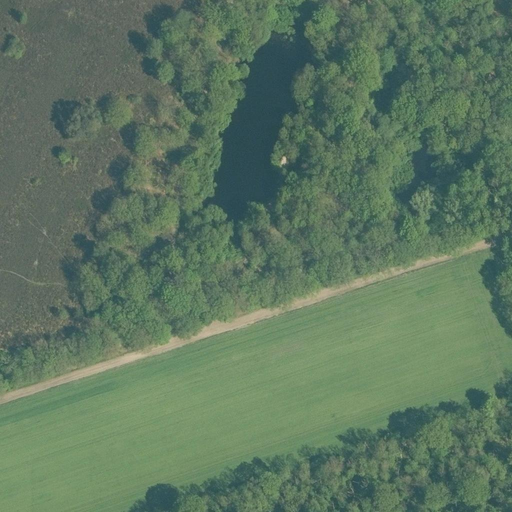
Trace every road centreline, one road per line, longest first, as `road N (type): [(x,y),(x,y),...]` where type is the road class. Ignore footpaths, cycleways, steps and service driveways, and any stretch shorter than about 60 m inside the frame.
road 1 (track): [(234,0),(184,158),(172,230),(174,254),(221,327)]
road 2 (track): [(511,410),(210,511)]
road 3 (track): [(221,327),(490,241)]
road 4 (track): [(0,400),(221,327)]
